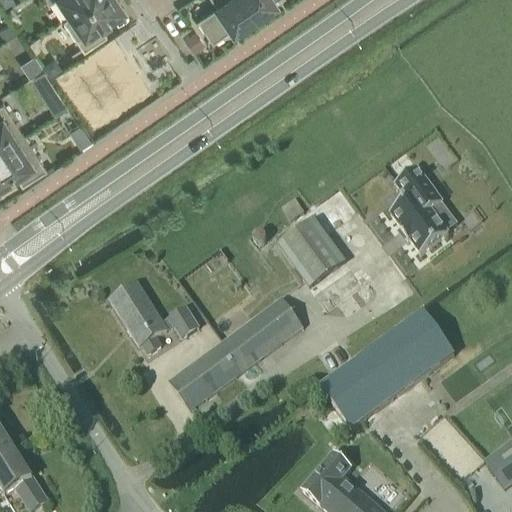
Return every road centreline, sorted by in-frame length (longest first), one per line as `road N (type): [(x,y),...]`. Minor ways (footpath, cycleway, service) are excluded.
road 1 (secondary): [(3,287),(415,0)]
road 2 (secondary): [(365,0),(0,256)]
road 3 (residential): [(137,511),(128,485),(3,287)]
